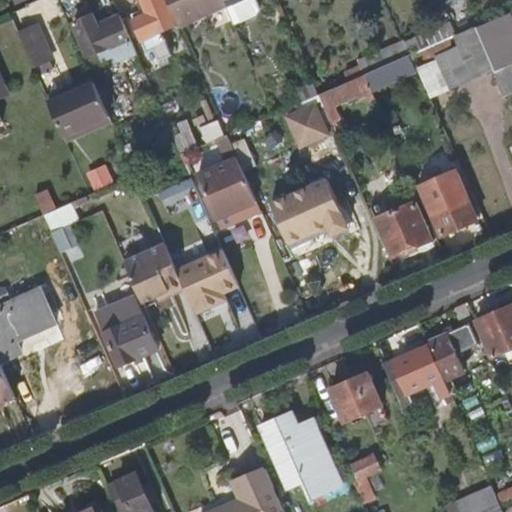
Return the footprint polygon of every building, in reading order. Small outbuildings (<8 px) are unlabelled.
[(163,0),(142,0),(148,14),(134,20),(148,52),(166,45),(161,32),(175,26),(163,0)] [(168,0),(181,29),(227,8),(223,0),(168,0)] [(223,0),(227,8),(245,0),(223,0)] [(139,56),(121,17),(99,27),(95,16),(76,25),(90,57),(99,53),(104,62),(119,55),(123,63),(139,56)] [(511,23),(509,16),(476,30),(480,39),(511,24),(511,23)] [(511,24),(480,39),(496,76),(511,68),(511,24)] [(407,46),(412,58),(458,38),(454,26),(439,32),(407,46)] [(39,29),(20,37),(34,68),(52,59),(39,29)] [(458,38),(412,58),(419,74),(451,60),(455,69),(469,62),(458,38)] [(363,65),(368,77),(412,58),(407,46),(406,44),(362,64),(363,65)] [(166,45),(148,52),(149,54),(155,52),(160,62),(172,57),(166,45)] [(419,74),(412,58),(368,77),(367,77),(374,94),(374,95),(420,75),(419,74)] [(451,60),(419,74),(420,75),(432,101),(477,81),(469,62),(455,69),(451,60)] [(368,77),(363,65),(316,85),(321,97),(367,77),(368,77)] [(0,66),(0,102),(14,97),(0,66)] [(511,68),(496,76),(500,85),(511,79),(511,68)] [(367,77),(321,97),(328,113),(339,108),(359,100),(374,94),(367,77)] [(511,79),(500,85),(506,99),(511,96),(511,79)] [(316,85),(314,81),(294,90),(302,106),(321,97),(316,85)] [(110,116),(95,82),(49,102),(64,137),(110,116)] [(374,95),(374,94),(359,100),(360,103),(370,100),(373,108),(379,105),(374,95)] [(302,106),(294,109),(307,141),(335,128),(328,113),(321,97),(302,106)] [(345,124),(339,108),(328,113),(335,128),(335,129),(345,124)] [(223,124),(222,122),(201,129),(208,146),(217,142),(219,141),(214,129),(223,124)] [(219,141),(229,137),(223,124),(214,129),(219,141)] [(239,159),(229,137),(219,141),(217,142),(227,164),(239,159)] [(194,161),(191,153),(183,156),(186,164),(194,161)] [(227,164),(200,176),(219,219),(242,209),(247,219),(262,212),(247,176),(239,159),(227,164)] [(116,185),(108,168),(89,176),(97,194),(116,185)] [(458,173),(422,189),(444,240),(480,224),(458,173)] [(148,174),(138,178),(147,200),(158,196),(148,174)] [(328,182),(273,206),(291,246),(345,221),(328,182)] [(37,197),(46,217),(56,213),(59,212),(50,192),(37,197)] [(418,206),(381,222),(397,260),(434,244),(418,206)] [(242,209),(219,219),(224,229),(247,219),(242,209)] [(61,224),(56,213),(46,217),(51,229),(61,224)] [(74,250),(65,230),(53,235),(63,256),(74,250)] [(127,264),(145,306),(160,299),(171,294),(173,298),(188,292),(180,274),(168,246),(127,264)] [(226,253),(180,274),(188,292),(199,315),(222,305),(219,299),(230,294),(242,289),(226,253)] [(0,362),(1,364),(21,355),(16,343),(56,326),(41,292),(0,309),(0,362)] [(171,294),(160,299),(162,304),(173,298),(171,294)] [(219,299),(222,305),(233,300),(230,294),(219,299)] [(135,299),(98,314),(122,370),(159,353),(135,299)] [(475,324),(468,307),(455,312),(463,330),(434,343),(450,381),(466,374),(459,355),(479,347),(471,327),(475,324)] [(511,309),(479,323),(495,360),(511,352),(511,309)] [(453,396),(432,347),(386,368),(404,410),(416,405),(411,394),(438,383),(446,400),(453,396)] [(0,405),(16,399),(1,364),(0,362),(0,405)] [(370,376),(335,392),(349,423),(384,409),(370,376)] [(290,417),(263,430),(289,491),(335,471),(317,431),(300,438),(290,417)] [(377,459),(354,469),(361,482),(383,472),(377,459)] [(285,511),(268,471),(235,486),(244,505),(229,511),(285,511)] [(114,496),(119,507),(128,504),(131,511),(152,511),(137,477),(120,484),(123,492),(114,496)] [(358,490),(367,510),(383,503),(374,483),(358,490)] [(498,500),(495,492),(464,505),(466,511),(497,511),(503,510),(498,500)] [(511,505),(511,493),(498,500),(503,510),(511,505)]
